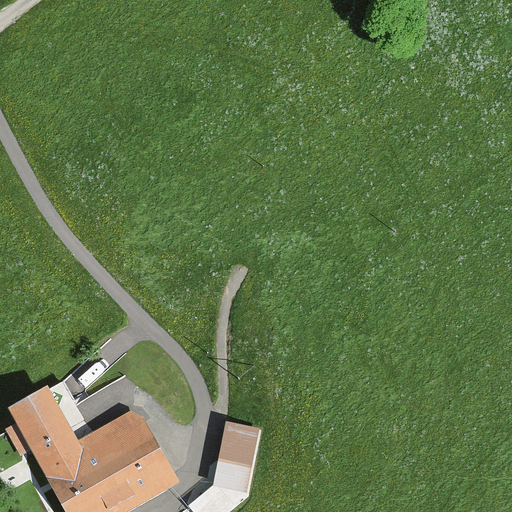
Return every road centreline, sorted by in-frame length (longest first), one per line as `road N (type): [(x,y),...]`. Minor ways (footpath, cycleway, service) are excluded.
road 1 (track): [(0,123),(66,235),(182,359),(199,392),(205,425),(197,460),(178,489),(148,511)]
road 2 (track): [(205,425),(224,392),(221,333),(237,271)]
